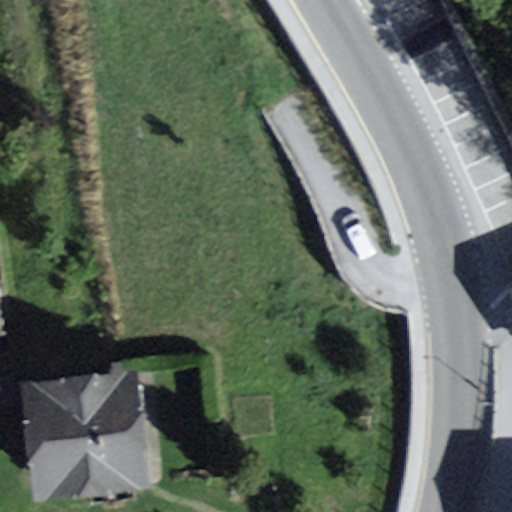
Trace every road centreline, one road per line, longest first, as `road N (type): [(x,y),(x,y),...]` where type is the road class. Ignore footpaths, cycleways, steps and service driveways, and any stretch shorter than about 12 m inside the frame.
road 1 (tertiary): [(456,298),(418,165),(324,0)]
road 2 (tertiary): [(445,511),(459,397),(456,298)]
